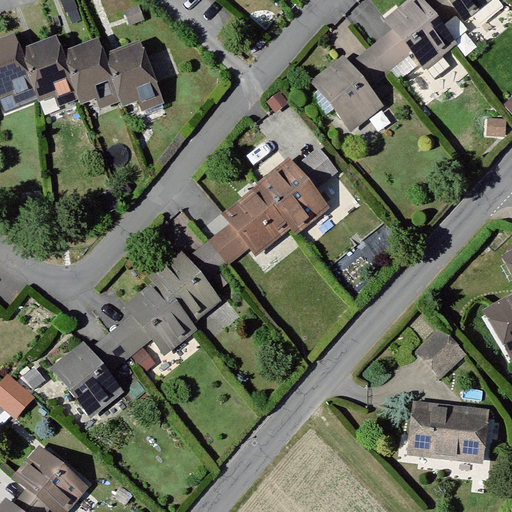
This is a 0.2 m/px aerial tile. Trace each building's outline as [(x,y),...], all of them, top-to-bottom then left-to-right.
[(344,56),(310,82),(348,131),(379,107),(364,88),(412,51),(426,69),(455,46),(439,25),(457,12),(466,24),(496,0),(427,0),(424,3),(422,0),(413,0),(385,21),(394,32),(351,65),(344,56)] [(0,102),(11,98),(14,107),(35,98),(38,105),(55,98),(59,108),(78,100),(81,106),(97,100),(101,111),(120,104),(123,110),(138,104),(142,113),(163,105),(141,50),(105,65),(97,43),(61,57),(55,42),(20,55),(13,37),(0,42),(0,102)] [(338,173),(319,150),(297,168),(290,159),(219,216),(227,226),(188,257),(182,248),(143,279),(149,286),(121,307),(130,318),(91,349),(86,342),(51,369),(90,419),(123,393),(108,374),(150,340),(162,356),(193,331),(188,325),(217,302),(203,284),(249,247),(257,258),(291,230),(297,238),(331,210),(316,191),(338,173)] [(511,249),(501,255),(511,274),(511,249)] [(511,297),(485,314),(511,358),(511,297)] [(441,328),(415,351),(438,378),(465,355),(441,328)] [(0,381),(0,400),(17,418),(38,397),(11,370),(0,381)] [(490,409),(414,399),(407,453),(482,463),(490,409)] [(69,511),(89,489),(40,447),(12,480),(25,491),(13,505),(7,499),(4,503),(0,500),(0,511),(69,511)]
